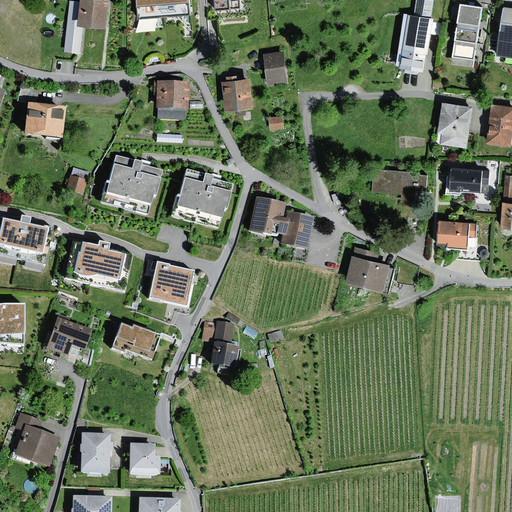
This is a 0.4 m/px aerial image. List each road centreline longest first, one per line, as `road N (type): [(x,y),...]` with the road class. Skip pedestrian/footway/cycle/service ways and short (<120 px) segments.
road 1 (residential): [(198,511),(164,412),(249,174)]
road 2 (residential): [(249,174),(189,63),(82,79),(0,61)]
road 3 (residential): [(511,282),(437,271),(249,174)]
